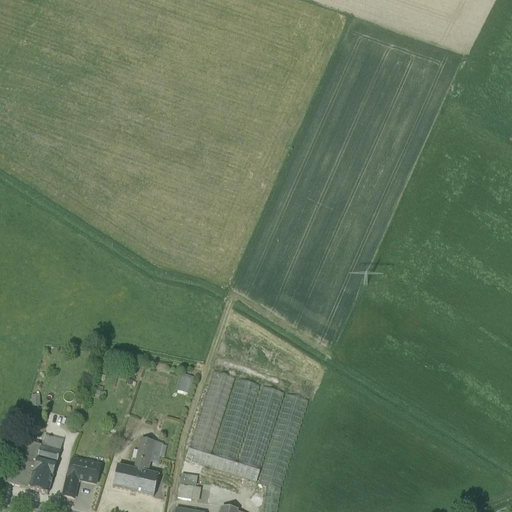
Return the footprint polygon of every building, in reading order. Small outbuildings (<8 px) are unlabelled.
[(213,373),(185,461),(256,484),(284,395),(262,388),(238,466),(235,465),(259,388),(237,381),(213,459),(211,458),(235,380),(213,373)] [(190,394),(194,379),(180,376),(177,391),(190,394)] [(286,396),(258,484),(266,487),(280,491),(308,403),(286,396)] [(41,448),(20,441),(16,455),(37,460),(41,448)] [(137,460),(149,463),(154,443),(141,441),(139,451),(137,460)] [(60,453),(41,447),(41,448),(37,460),(56,466),(60,453)] [(130,459),(137,460),(139,451),(132,450),(130,459)] [(37,460),(16,455),(8,485),(28,490),(37,460)] [(56,466),(37,460),(28,490),(47,496),(56,466)] [(137,460),(134,471),(117,467),(112,489),(153,499),(158,477),(143,473),(144,470),(148,471),(149,463),(137,460)] [(93,464),(88,463),(86,464),(73,461),(69,479),(67,478),(62,497),(74,500),(78,484),(81,482),(96,485),(100,467),(94,466),(93,464)] [(197,466),(185,463),(182,472),(199,477),(202,468),(202,467),(196,467),(197,466)] [(243,481),(202,468),(199,477),(197,481),(225,490),(239,494),(243,481)] [(197,478),(181,476),(177,500),(191,502),(193,489),(195,489),(197,478)] [(211,486),(198,484),(197,490),(195,489),(193,489),(191,502),(208,505),(211,486)] [(266,487),(262,511),(277,511),(280,491),(266,487)] [(225,490),(219,488),(217,499),(223,500),(225,490)]
